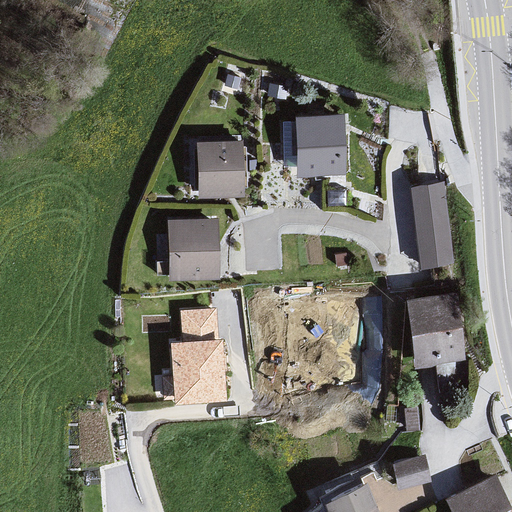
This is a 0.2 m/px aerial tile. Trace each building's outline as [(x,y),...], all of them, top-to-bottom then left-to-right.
[(339,115),(290,117),(294,177),(343,175),(339,115)] [(244,143),(196,141),(197,198),(243,197),(244,143)] [(443,179),(402,186),(412,269),(453,262),(443,179)] [(215,219),(165,221),(168,280),(213,279),(215,219)] [(455,291),(402,299),(410,366),(461,356),(455,291)] [(218,307),(179,311),(176,406),(226,402),(218,307)] [(425,450),(391,456),(396,483),(430,477),(425,450)] [(511,511),(493,473),(445,494),(452,511),(511,511)] [(377,511),(365,477),(322,494),(328,511),(377,511)]
